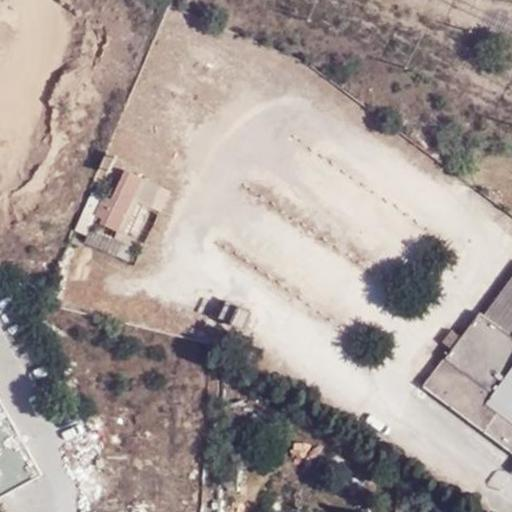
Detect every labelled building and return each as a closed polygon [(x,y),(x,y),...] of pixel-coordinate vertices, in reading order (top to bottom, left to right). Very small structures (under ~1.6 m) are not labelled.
[(115,233),(141,179),(124,170),(110,197),(104,194),(94,214),(101,218),(98,225),(115,233)] [(249,312),(226,302),(219,318),(241,329),(249,312)] [(511,337),(511,338),(480,313),(462,337),(452,351),(425,389),(511,450),(511,337)] [(440,344),(452,351),(462,337),(450,331),(440,344)] [(0,403),(0,497),(40,475),(0,403)]
